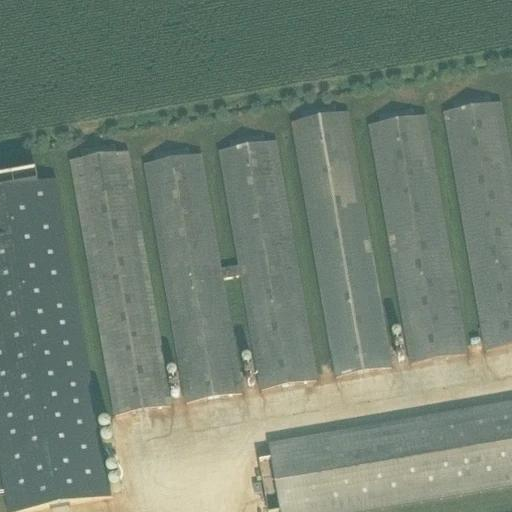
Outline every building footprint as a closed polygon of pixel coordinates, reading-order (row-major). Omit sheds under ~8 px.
[(445,116),(486,355),(511,350),(511,175),(500,106),(445,116)] [(292,126),(336,381),(392,371),(347,116),(292,126)] [(370,129),(411,368),(467,358),(425,119),(370,129)] [(145,167),(187,406),(242,397),(222,283),(242,279),(262,394),(317,384),(275,145),(220,155),(240,270),(220,273),(200,158),(145,167)] [(72,164),(116,419),(171,409),(127,154),(72,164)] [(39,186),(37,174),(0,180),(0,455),(9,511),(31,511),(109,499),(55,183),(39,186)] [(369,511),(511,487),(511,406),(269,449),(271,462),(259,464),(267,511),(369,511)] [(261,487),(253,488),(255,497),(263,496),(261,487)]
